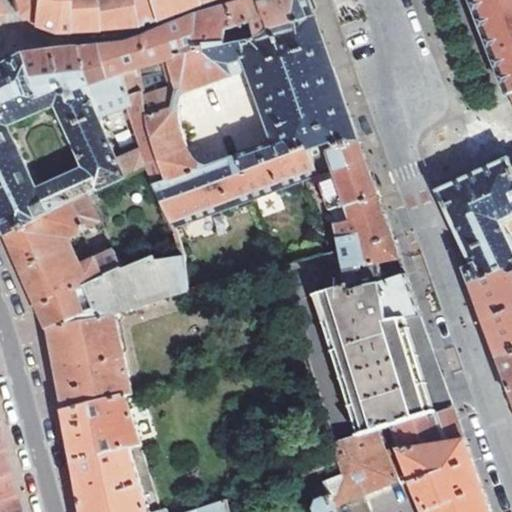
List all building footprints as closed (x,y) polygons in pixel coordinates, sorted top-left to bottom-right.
[(13,0),(17,13),(19,15),(21,18),(22,18),(48,28),(53,28),(132,23),(194,0),(193,0),(13,0)] [(258,0),(229,9),(235,31),(254,26),(258,39),(267,36),(270,30),(316,17),(314,14),(311,3),(309,0),(258,0)] [(511,0),(472,0),(486,35),(484,36),(489,47),(493,58),(494,58),(509,97),(511,95),(511,0)] [(199,18),(199,54),(216,50),(218,54),(232,49),(228,33),(235,31),(229,9),(199,18)] [(218,54),(216,50),(199,54),(169,62),(177,91),(146,101),(152,131),(168,185),(157,190),(171,224),(184,255),(185,259),(189,292),(200,288),(196,257),(200,256),(187,225),(317,178),(320,182),(337,175),(329,154),(360,143),(338,80),(316,17),(270,30),(267,36),(258,39),(232,49),(218,54)] [(135,45),(121,47),(124,75),(122,76),(125,85),(143,81),(140,70),(169,62),(199,54),(199,18),(135,45)] [(26,56),(0,70),(0,218),(8,236),(88,193),(89,194),(96,192),(150,172),(157,190),(168,185),(152,131),(146,101),(132,107),(125,85),(122,76),(124,75),(121,47),(26,56)] [(375,188),(360,143),(329,154),(337,175),(320,182),(330,213),(347,207),(348,208),(379,198),(375,188)] [(511,166),(510,160),(440,192),(468,255),(463,259),(466,269),(472,283),(511,268),(511,242),(503,224),(511,220),(511,166)] [(48,322),(49,329),(95,309),(85,284),(124,271),(115,251),(81,268),(69,240),(102,223),(108,221),(96,192),(89,194),(88,193),(8,236),(39,304),(48,322)] [(400,260),(382,207),(379,198),(348,208),(352,222),(338,227),(338,228),(344,254),(345,253),(352,292),(383,286),(384,285),(380,267),(400,260)] [(390,323),(383,286),(352,292),(345,253),(344,254),(277,269),(291,314),(319,306),(359,437),(376,433),(392,428),(454,410),(438,365),(424,327),(421,318),(390,323)] [(127,396),(128,398),(135,396),(135,394),(117,319),(119,313),(189,292),(185,259),(165,265),(159,266),(157,259),(124,271),(85,284),(95,309),(49,329),(63,404),(65,413),(127,396)] [(511,268),(472,283),(480,306),(496,347),(498,352),(501,361),(511,356),(511,268)] [(384,285),(383,286),(390,323),(421,318),(406,276),(384,285)] [(511,356),(501,361),(511,388),(511,390),(511,356)] [(127,396),(65,413),(74,464),(83,511),(146,511),(130,452),(141,448),(128,398),(127,396)] [(327,499),(332,511),(489,511),(457,419),(454,410),(392,428),(425,511),(364,511),(359,499),(397,483),(394,476),(385,454),(376,433),(359,437),(331,446),(330,446),(336,464),(341,479),(322,487),(327,499)] [(385,454),(394,476),(401,473),(393,454),(389,452),(385,454)] [(0,497),(12,493),(6,472),(5,469),(0,470),(0,497)] [(0,511),(17,511),(12,493),(0,497),(0,511)] [(332,511),(327,499),(316,505),(314,511),(332,511)] [(227,511),(224,503),(195,511),(227,511)]
